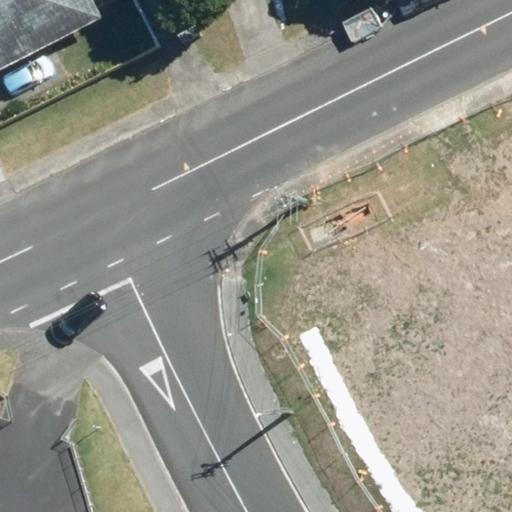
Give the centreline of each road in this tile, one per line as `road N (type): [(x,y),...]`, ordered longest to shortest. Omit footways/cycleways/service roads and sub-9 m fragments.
road 1 (tertiary): [(104,214),(511,15)]
road 2 (residential): [(104,214),(254,511)]
